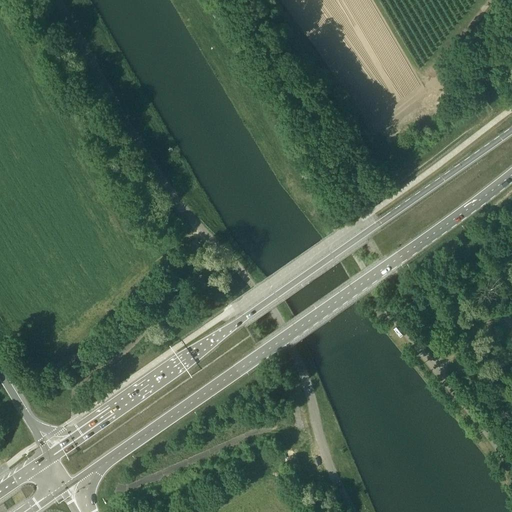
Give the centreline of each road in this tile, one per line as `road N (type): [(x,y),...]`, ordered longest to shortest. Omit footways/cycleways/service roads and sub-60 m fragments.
road 1 (unclassified): [(352,511),(293,351),(240,270),(145,161),(57,0)]
road 2 (unclassified): [(511,474),(372,290),(205,0)]
road 3 (primary): [(511,129),(49,454)]
road 4 (primary): [(100,465),(511,174)]
